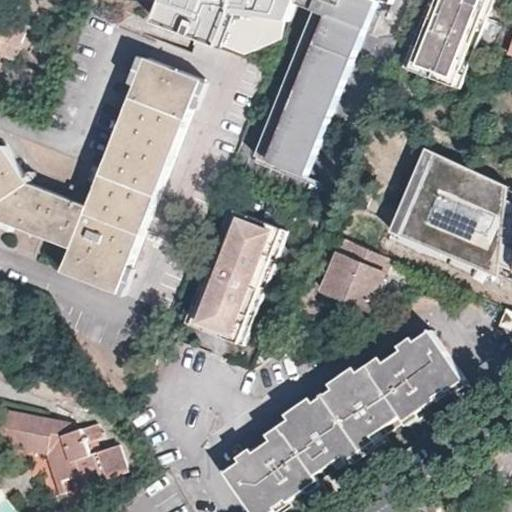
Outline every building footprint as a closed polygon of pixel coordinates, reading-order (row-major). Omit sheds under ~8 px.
[(121,0),(146,6),(158,23),(220,47),(246,53),(282,39),(289,24),(298,2),(299,0),(121,0)] [(304,184),(379,2),(391,6),(393,0),(299,0),(298,2),(321,7),(254,163),(304,184)] [(491,18),(497,0),(430,0),(425,13),(402,67),(462,91),(480,45),(492,50),(502,23),(491,18)] [(0,53),(14,60),(25,32),(0,22),(0,53)] [(120,294),(205,81),(147,58),(91,200),(75,193),(73,199),(27,180),(3,145),(0,146),(0,222),(11,227),(13,223),(72,247),(62,270),(120,294)] [(504,180),(424,143),(391,227),(498,268),(500,233),(511,235),(511,198),(503,196),(504,180)] [(239,340),(280,232),(242,218),(201,325),(239,340)] [(349,221),(342,237),(366,246),(372,230),(349,221)] [(378,283),(389,256),(366,246),(342,237),(321,289),(366,307),(367,307),(368,307),(369,306),(378,283)] [(511,307),(509,307),(501,324),(511,328),(511,307)] [(425,408),(466,381),(426,323),(411,334),(407,330),(395,339),(398,343),(381,356),(376,350),(353,366),(351,360),(326,377),(330,381),(310,396),(306,391),(282,408),(286,412),(265,427),(268,433),(250,445),(247,441),(234,449),(237,455),(222,465),(251,511),(271,511),(309,487),(352,458),(425,408)] [(82,433),(0,411),(0,444),(46,456),(56,484),(76,479),(81,491),(107,482),(129,474),(121,448),(99,455),(95,445),(102,442),(98,428),(82,433)]
